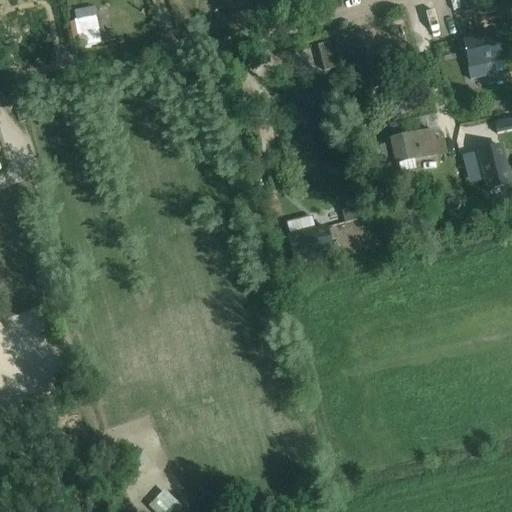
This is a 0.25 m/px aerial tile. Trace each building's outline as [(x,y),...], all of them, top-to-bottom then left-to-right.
[(94,9),(71,14),(78,50),(114,42),(112,33),(103,35),(99,18),(96,19),(94,9)] [(502,35),(462,44),(467,68),(465,69),(468,83),(495,76),(495,80),(511,77),(502,35)] [(330,43),(317,47),(324,73),(336,69),(330,43)] [(375,51),(350,59),(362,97),(387,90),(375,51)] [(454,127),(461,152),(475,149),(475,150),(487,147),(479,113),(468,115),(470,123),(454,127)] [(393,165),(394,168),(447,156),(445,141),(435,143),(434,132),(388,141),(389,145),(380,147),(385,167),(393,165)] [(500,147),(474,154),(485,196),(511,189),(500,147)] [(288,221),(291,235),(318,228),(314,215),(288,221)] [(325,229),(285,239),(291,265),(332,256),(325,229)] [(141,447),(129,452),(136,467),(148,462),(141,447)] [(163,493),(148,508),(151,511),(166,511),(175,504),(163,493)]
